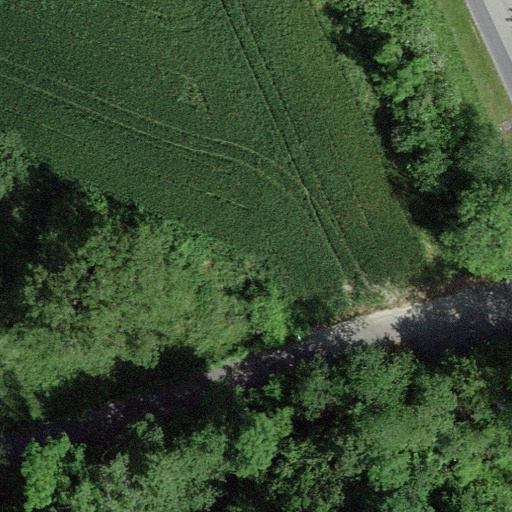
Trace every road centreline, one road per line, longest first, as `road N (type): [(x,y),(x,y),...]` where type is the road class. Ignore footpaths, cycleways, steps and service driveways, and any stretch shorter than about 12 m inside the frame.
road 1 (unclassified): [(511,304),(342,338),(0,456)]
road 2 (track): [(190,511),(219,501),(380,371),(511,309)]
